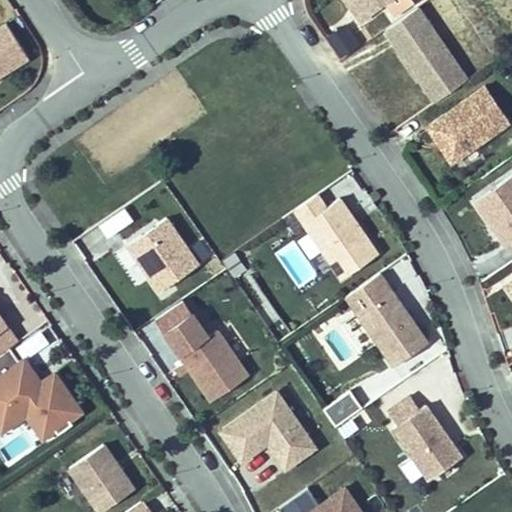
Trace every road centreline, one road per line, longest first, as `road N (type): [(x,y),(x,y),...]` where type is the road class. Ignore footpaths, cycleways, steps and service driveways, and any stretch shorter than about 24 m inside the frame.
road 1 (residential): [(92,82),(23,136),(1,192),(221,511)]
road 2 (residential): [(262,0),(432,234),(511,433)]
road 3 (residential): [(218,0),(92,82)]
